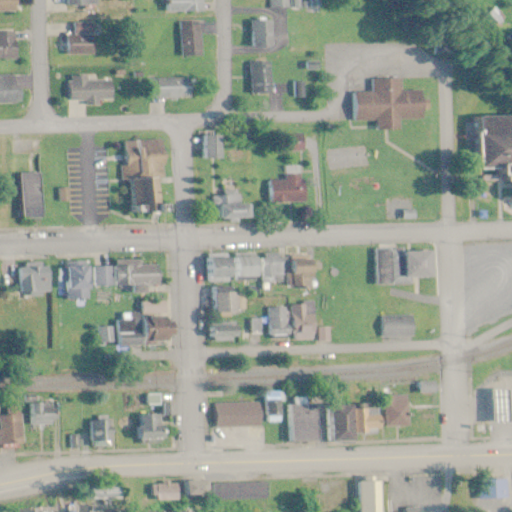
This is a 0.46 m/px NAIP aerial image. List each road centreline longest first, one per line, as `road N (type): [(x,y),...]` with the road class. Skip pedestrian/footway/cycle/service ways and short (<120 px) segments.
road 1 (primary): [(0,485),(111,468),(511,458)]
road 2 (residential): [(511,228),(0,244)]
road 3 (residential): [(440,62),(335,62),(337,117),(0,125)]
road 4 (residential): [(455,459),(454,232),(440,62)]
road 5 (residential): [(190,465),(180,120)]
road 6 (residential): [(190,355),(456,350),(511,325)]
road 7 (residential): [(43,123),(40,0)]
